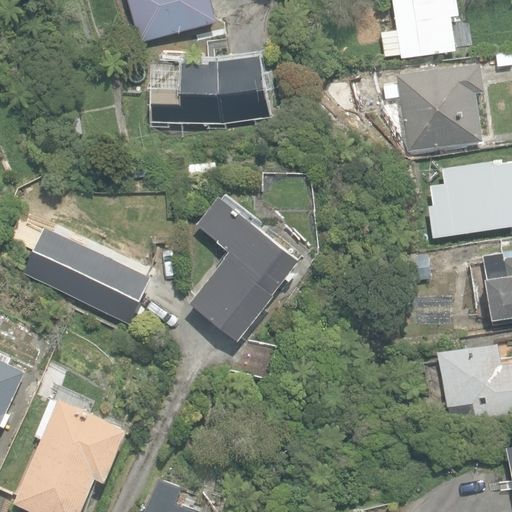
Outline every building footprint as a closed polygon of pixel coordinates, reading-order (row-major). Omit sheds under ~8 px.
[(130,0),(142,41),(219,21),(213,0),(130,0)] [(402,54),(403,58),(457,50),(452,15),(460,14),(458,0),(394,0),(399,29),(382,32),(385,56),(402,54)] [(153,120),(224,122),(271,115),(262,55),(226,61),(211,60),(211,63),(183,62),(182,89),(154,88),(153,120)] [(401,95),(409,151),(485,140),(478,92),(487,90),(483,62),(398,74),(399,81),(384,83),(386,97),(401,95)] [(511,64),(488,68),(491,86),(511,82),(511,64)] [(430,205),(434,237),(511,225),(511,162),(509,163),(508,158),(444,167),(446,182),(431,184),(434,204),(430,205)] [(187,165),(189,181),(218,178),(217,162),(187,165)] [(193,302),(241,338),(302,258),(221,196),(199,224),(233,250),(193,302)] [(25,272),(133,323),(155,275),(48,224),(25,272)] [(511,248),(483,253),(494,324),(511,321),(511,248)] [(473,403),(475,417),(511,412),(511,361),(503,362),(500,340),(440,349),(448,407),(473,403)] [(0,429),(1,426),(4,427),(12,411),(10,410),(28,368),(8,359),(10,353),(0,347),(0,429)] [(17,501),(42,511),(83,511),(99,475),(110,480),(133,427),(61,397),(17,501)] [(146,511),(208,511),(178,501),(183,486),(161,478),(146,511)]
